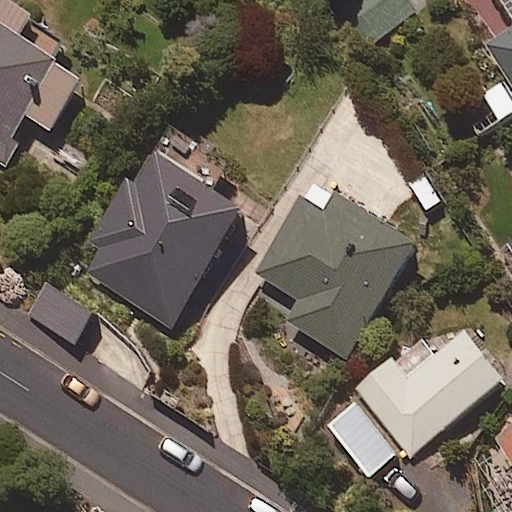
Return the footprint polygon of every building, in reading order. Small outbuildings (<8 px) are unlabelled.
[(19,0),(0,0),(0,161),(4,165),(36,118),(51,128),(87,76),(55,54),(69,33),(19,0)] [(419,10),(412,0),(337,0),(334,3),(367,48),(419,10)] [(511,0),(508,0),(511,5),(511,29),(488,46),(511,80),(511,0)] [(232,160),(173,123),(138,181),(131,177),(75,268),(174,329),(249,205),(216,185),(232,160)] [(420,242),(341,194),(329,213),(304,198),(259,272),(300,297),(287,318),(351,357),(420,242)] [(98,309),(49,282),(27,321),(76,348),(98,309)] [(354,388),(405,448),(412,457),(508,377),(469,330),(411,378),(393,356),(354,388)] [(399,453),(353,398),(325,422),(370,477),(399,453)] [(511,511),(511,427),(500,435),(511,452),(511,511)]
